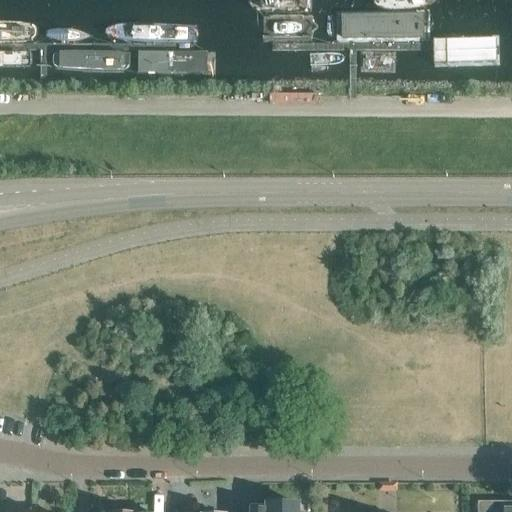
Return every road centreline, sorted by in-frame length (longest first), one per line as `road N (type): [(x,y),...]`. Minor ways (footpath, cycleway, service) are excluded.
road 1 (residential): [(511,464),(82,464),(0,450)]
road 2 (tertiary): [(511,193),(156,193)]
road 3 (tertiary): [(0,223),(156,193)]
road 4 (tertiary): [(156,193),(70,189),(0,197)]
